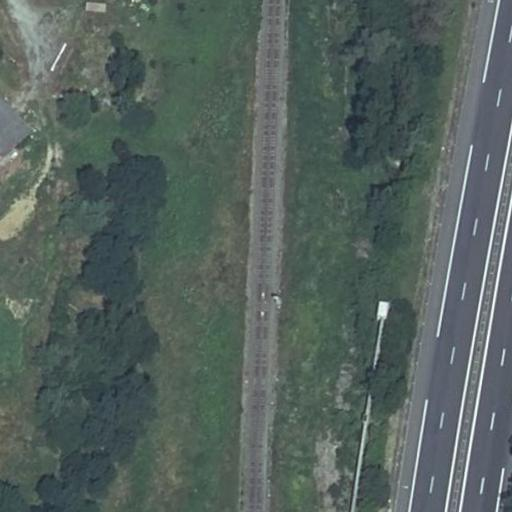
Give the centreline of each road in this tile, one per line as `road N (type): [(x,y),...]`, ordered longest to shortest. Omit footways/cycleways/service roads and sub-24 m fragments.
road 1 (motorway): [(511,29),(428,511)]
road 2 (motorway): [(478,511),(511,310)]
